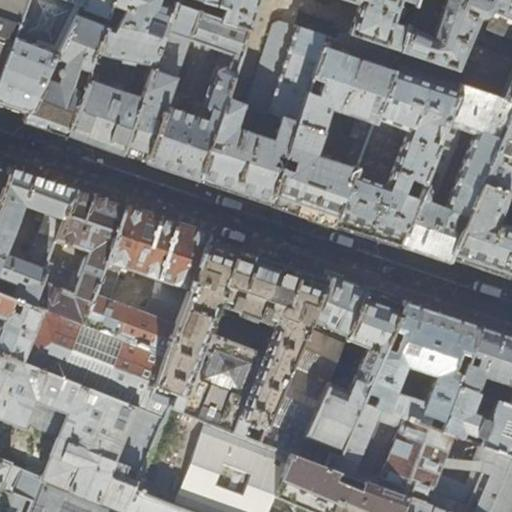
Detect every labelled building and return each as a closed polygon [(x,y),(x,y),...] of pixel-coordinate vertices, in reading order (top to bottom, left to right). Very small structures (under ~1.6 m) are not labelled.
[(26,0),(10,45),(0,71),(0,103),(8,106),(26,112),(43,79),(51,63),(54,58),(58,49),(76,14),(79,7),(107,18),(113,0),(26,0)] [(0,0),(0,71),(10,45),(26,0),(0,0)] [(113,0),(107,18),(104,28),(65,134),(82,140),(105,147),(110,149),(121,153),(141,96),(125,91),(136,62),(152,66),(173,6),(159,1),(159,0),(113,0)] [(180,0),(175,0),(173,6),(152,66),(141,96),(121,153),(136,158),(151,163),(160,166),(170,169),(179,172),(198,179),(225,98),(247,31),(220,21),(221,19),(179,5),(180,0)] [(303,29),(323,37),(394,61),(398,51),(408,20),(394,15),(398,5),(411,10),(414,0),(202,0),(224,8),(221,19),(220,21),(247,31),(248,31),(257,0),(346,0),(357,4),(347,33),(337,35),(305,23),(303,29)] [(457,70),(464,72),(459,83),(511,101),(511,0),(414,0),(411,10),(408,20),(398,51),(457,71),(457,70)] [(104,28),(76,14),(58,49),(54,58),(65,61),(63,69),(59,70),(57,72),(58,75),(60,77),(57,84),(43,79),(26,112),(24,116),(22,120),(23,120),(33,123),(44,127),(54,130),(65,134),(104,28)] [(268,202),(305,90),(310,76),(320,45),(323,37),(303,29),(279,20),(272,22),(244,105),(225,98),(198,179),(208,182),(223,187),(258,199),(268,202)] [(320,45),(310,76),(321,80),(316,94),(305,90),(268,202),(279,206),(290,210),(301,213),(311,217),(322,220),(333,224),(391,71),(320,45)] [(456,93),(391,71),(333,224),(352,230),(370,237),(375,238),(389,243),(398,246),(456,93)] [(497,125),(504,128),(511,107),(511,101),(459,83),(456,93),(398,246),(410,250),(423,254),(435,258),(448,263),(450,256),(481,183),(500,139),(489,135),(491,129),(495,130),(497,125)] [(511,107),(504,128),(500,139),(481,183),(508,194),(511,195),(511,107)] [(58,184),(41,178),(25,173),(8,167),(5,174),(0,188),(0,291),(164,355),(174,329),(182,307),(206,242),(209,234),(188,227),(168,220),(157,217),(126,207),(113,202),(100,198),(87,194),(74,189),(58,184)] [(511,227),(497,222),(508,194),(481,183),(450,256),(465,261),(488,268),(511,276),(511,227)] [(193,311),(184,334),(174,329),(164,355),(148,398),(166,406),(256,442),(305,329),(309,318),(325,282),(298,273),(285,268),(272,264),(246,255),(233,251),(206,242),(182,307),(193,311)] [(328,275),(325,282),(309,318),(345,335),(366,288),(347,281),(337,278),(328,275)] [(380,292),(366,288),(345,335),(344,338),(365,346),(347,390),(325,382),(294,458),(331,471),(359,403),(403,300),(394,297),(380,292)] [(164,355),(0,291),(0,316),(3,317),(0,323),(0,353),(161,417),(166,406),(148,398),(164,355)] [(479,326),(460,319),(441,313),(422,306),(403,300),(359,403),(437,430),(454,386),(479,326)] [(511,336),(502,333),(479,326),(454,386),(473,393),(479,376),(505,385),(504,389),(509,390),(504,404),(511,407),(511,336)] [(341,345),(305,329),(256,442),(294,458),(325,382),(341,345)] [(139,471),(161,417),(0,353),(0,418),(19,426),(19,427),(22,428),(24,424),(22,423),(32,399),(64,412),(55,437),(54,437),(47,454),(48,455),(40,475),(0,459),(0,511),(122,511),(132,488),(135,480),(124,475),(128,467),(139,471)] [(478,395),(473,393),(454,386),(437,430),(511,456),(511,407),(504,404),(493,400),(486,417),(466,410),(471,397),(476,399),(478,395)] [(511,491),(511,456),(437,430),(359,403),(331,471),(351,478),(359,481),(444,511),(502,511),(511,494),(511,491)] [(256,442),(166,406),(161,417),(139,471),(135,480),(132,488),(175,507),(189,511),(265,511),(271,496),(310,511),(444,511),(359,481),(356,488),(348,485),(351,478),(331,471),(294,458),(256,442)] [(189,511),(175,507),(132,488),(122,511),(189,511)]
